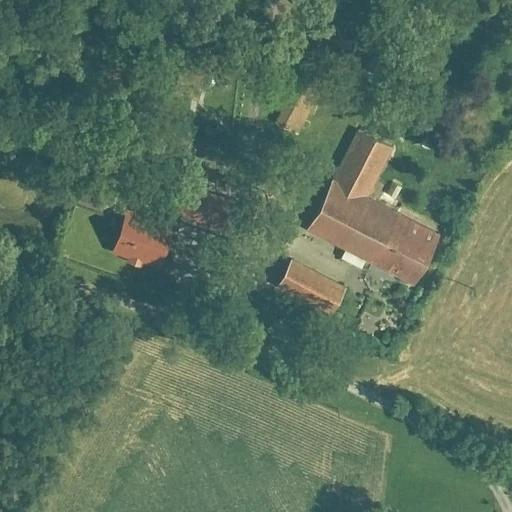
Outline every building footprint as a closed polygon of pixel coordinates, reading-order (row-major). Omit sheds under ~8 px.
[(330,0),(328,4),(367,25),(380,0),(330,0)] [(190,88),(160,127),(210,165),(240,126),(190,88)] [(456,231),(376,194),(399,145),(359,127),(308,234),(428,291),(456,231)] [(189,178),(173,218),(227,240),(243,200),(189,178)] [(127,214),(114,249),(163,267),(176,232),(127,214)] [(302,248),(277,294),(334,326),(360,279),(302,248)]
